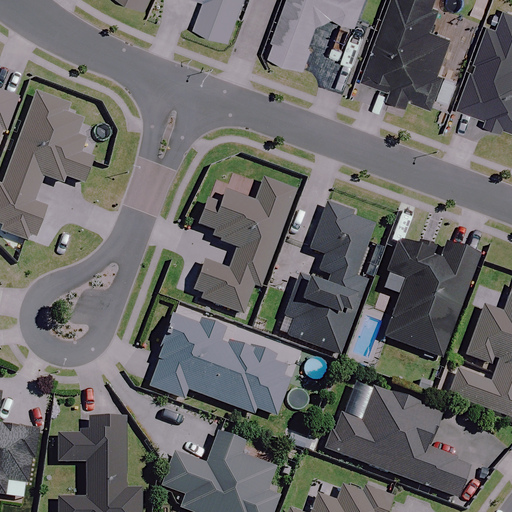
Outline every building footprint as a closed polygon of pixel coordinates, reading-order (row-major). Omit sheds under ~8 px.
[(122,0),(141,9),(145,0),(122,0)] [(193,0),(202,3),(193,29),(227,41),(241,0),(193,0)] [(304,70),(311,48),(307,47),(315,24),(332,18),(354,26),(363,0),(286,0),(266,56),(304,70)] [(388,84),(386,91),(383,99),(405,107),(406,101),(431,110),(443,75),(438,74),(450,39),(430,33),(438,11),(432,9),(434,0),(388,0),(361,83),(378,89),(380,82),(388,84)] [(511,49),(511,34),(484,26),(457,110),(483,118),(481,124),(511,134),(511,59),(509,59),(511,49)] [(83,139),(77,136),(83,122),(61,113),(64,105),(31,92),(0,170),(0,236),(21,245),(24,238),(31,240),(43,210),(32,205),(42,180),(46,182),(57,186),(60,181),(80,189),(91,160),(77,154),(83,139)] [(0,97),(0,129),(12,102),(0,97)] [(291,193),(256,180),(251,195),(215,182),(202,217),(196,215),(190,230),(207,236),(202,248),(229,257),(224,270),(199,261),(185,298),(239,318),(250,288),(256,290),(291,193)] [(372,225),(322,206),(305,252),(311,254),(307,265),(325,272),(320,286),(295,276),(279,317),(290,321),(283,338),(335,358),(363,283),(351,278),(372,225)] [(380,273),(391,277),(400,280),(378,339),(437,360),(474,257),(434,242),(431,252),(403,242),(402,247),(390,243),(380,273)] [(511,286),(508,285),(503,297),(485,290),(464,346),(459,359),(489,370),(485,382),(453,370),(443,397),(511,422),(511,286)] [(162,311),(152,340),(159,343),(142,388),(180,402),(183,393),(249,416),(251,412),(272,419),(287,378),(279,375),(284,362),(219,338),(221,332),(162,311)] [(328,413),(314,452),(456,501),(466,470),(451,465),(454,456),(425,446),(437,412),(368,389),(356,422),(328,413)] [(87,431),(73,431),(73,433),(54,433),(54,464),(82,464),(82,496),(54,496),(53,511),(136,511),(136,489),(121,489),(120,420),(87,420),(87,431)] [(37,432),(33,431),(0,425),(0,495),(1,496),(3,481),(25,484),(28,460),(32,461),(37,432)] [(175,511),(177,511),(269,511),(274,499),(263,495),(272,469),(237,456),(241,445),(212,435),(201,465),(167,453),(155,488),(180,497),(175,511)] [(360,494),(338,485),(331,503),(312,496),(305,511),(290,511),(285,510),(284,511),(382,511),(388,499),(362,489),(360,494)]
